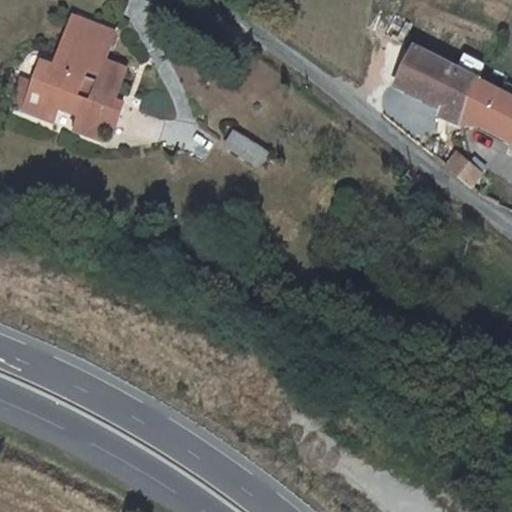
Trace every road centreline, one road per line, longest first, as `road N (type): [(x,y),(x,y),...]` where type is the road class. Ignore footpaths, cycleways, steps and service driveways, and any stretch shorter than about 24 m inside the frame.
road 1 (unclassified): [(213,0),(511,234)]
road 2 (secondary): [(277,511),(181,443),(0,351)]
road 3 (secondary): [(0,387),(111,442),(221,511)]
